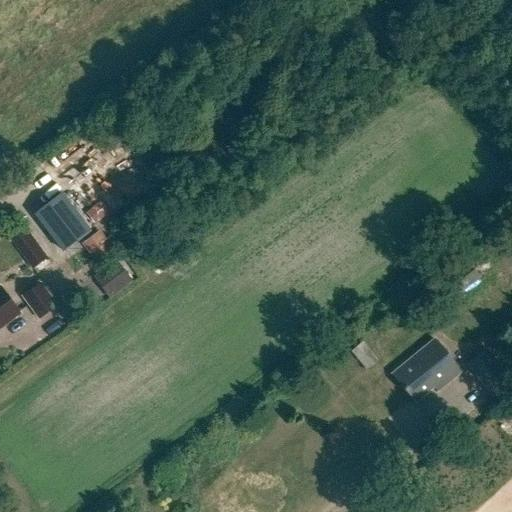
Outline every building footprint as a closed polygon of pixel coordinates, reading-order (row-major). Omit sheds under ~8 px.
[(166,182),(140,202),(152,218),(179,198),(166,182)] [(71,202),(83,216),(101,201),(88,187),(71,202)] [(34,214),(62,252),(92,230),(63,192),(34,214)] [(105,239),(99,232),(82,244),(95,263),(118,247),(110,236),(105,239)] [(133,283),(116,261),(93,279),(110,301),(133,283)] [(456,278),(465,273),(457,261),(449,266),(456,278)] [(457,297),(480,279),(474,271),(451,289),(457,297)] [(22,298),(40,322),(59,308),(41,284),(22,298)] [(0,290),(0,330),(20,317),(0,290)] [(438,392),(460,374),(434,342),(392,376),(415,404),(435,388),(438,392)] [(351,353),(367,373),(378,365),(362,344),(351,353)] [(511,379),(489,350),(468,366),(495,399),(511,385),(511,379)]
